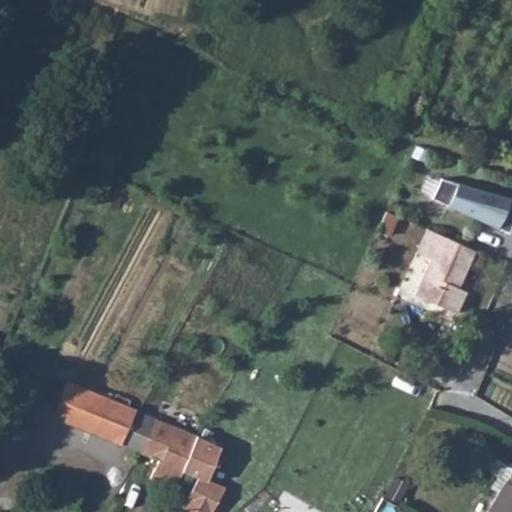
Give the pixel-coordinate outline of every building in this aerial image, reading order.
[(511,201),(439,179),(430,199),(507,235),(511,224),(511,201)] [(413,296),(431,303),(458,246),(426,232),(415,254),(430,260),(413,296)] [(458,246),(431,303),(457,315),(466,294),(458,291),(475,254),(458,246)] [(9,381),(15,383),(17,377),(11,374),(9,381)] [(53,416),(141,453),(156,420),(134,411),(67,383),(53,416)] [(150,477),(173,489),(175,483),(181,470),(196,437),(156,420),(141,453),(158,460),(150,477)] [(0,438),(14,444),(20,429),(0,421),(0,438)] [(184,504),(180,511),(213,511),(226,487),(209,479),(221,448),(196,437),(181,470),(195,477),(184,504)] [(0,461),(6,464),(14,444),(0,438),(0,461)] [(511,511),(511,473),(488,511),(511,511)]
